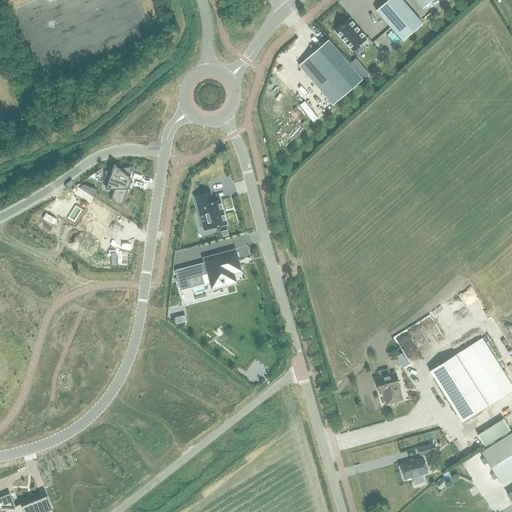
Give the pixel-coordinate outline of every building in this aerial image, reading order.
[(402,0),(386,0),(376,9),(402,40),(422,23),(402,0)] [(415,0),(422,8),(431,0),(415,0)] [(349,19),(335,31),(352,51),(366,39),(349,19)] [(328,40),(308,58),(342,97),(362,80),(355,72),(328,40)] [(360,67),(355,72),(362,80),(368,74),(360,67)] [(290,102),(278,113),(289,126),(281,132),(289,142),(297,135),(298,136),(312,125),(301,113),(300,114),(290,102)] [(129,180),(134,166),(122,168),(120,168),(114,164),(112,170),(105,171),(105,184),(115,188),(110,200),(122,207),(127,192),(128,189),(126,188),(129,180)] [(84,185),(79,188),(93,197),(96,189),(84,185)] [(64,201),(48,211),(49,211),(54,209),(75,222),(86,204),(88,206),(81,217),(90,223),(87,228),(107,246),(107,252),(115,219),(88,201),(90,196),(93,198),(93,197),(80,188),(79,189),(69,204),(64,201)] [(213,202),(211,192),(194,197),(198,211),(204,209),(209,229),(227,224),(220,200),(213,202)] [(499,228),(511,216),(511,201),(492,220),(499,228)] [(471,236),(474,241),(480,237),(477,232),(471,236)] [(233,247),(204,254),(211,282),(233,276),(230,267),(238,265),(233,247)] [(183,264),(174,266),(179,285),(188,283),(183,264)] [(474,272),(460,285),(465,291),(470,297),(480,288),(475,282),(479,278),(474,272)] [(456,300),(463,296),(458,285),(451,289),(456,300)] [(185,316),(175,318),(176,324),(187,322),(185,316)] [(511,385),(482,338),(457,354),(489,405),(511,390),(511,385)] [(428,359),(438,353),(433,345),(423,351),(428,359)] [(186,351),(180,356),(188,365),(194,360),(186,351)] [(455,355),(430,371),(462,422),(488,406),(489,405),(457,354),(455,355)] [(174,381),(180,376),(170,365),(164,371),(174,381)] [(395,373),(375,379),(379,394),(385,392),(386,396),(384,396),(387,404),(402,400),(399,388),(400,388),(395,373)] [(511,432),(481,452),(500,483),(511,475),(511,432)] [(420,456),(436,451),(434,444),(418,448),(420,456)] [(404,480),(427,473),(423,458),(400,464),(404,480)] [(443,477),(436,483),(441,489),(448,483),(443,477)] [(10,493),(0,497),(0,511),(3,511),(5,511),(47,511),(42,498),(41,496),(40,496),(41,498),(35,501),(34,498),(15,506),(10,493)]
